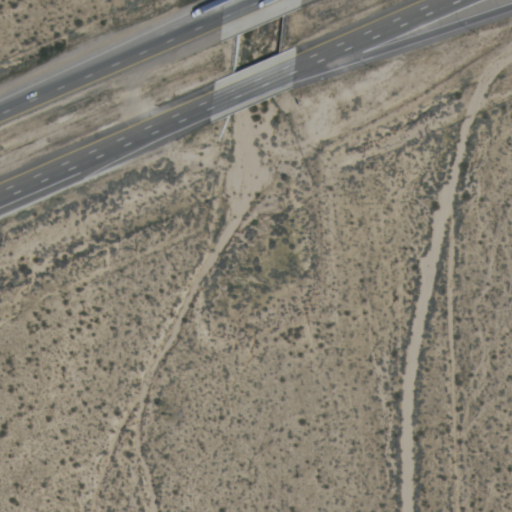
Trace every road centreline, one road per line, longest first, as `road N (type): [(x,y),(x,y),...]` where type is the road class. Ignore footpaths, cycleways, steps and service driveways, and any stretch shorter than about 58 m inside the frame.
road 1 (track): [(409,511),(408,365),(483,65),(511,52)]
road 2 (motorway): [(221,14),(0,111)]
road 3 (motorway): [(0,198),(212,106)]
road 4 (motorway): [(297,69),(511,6)]
road 5 (motorway): [(297,69),(456,0)]
